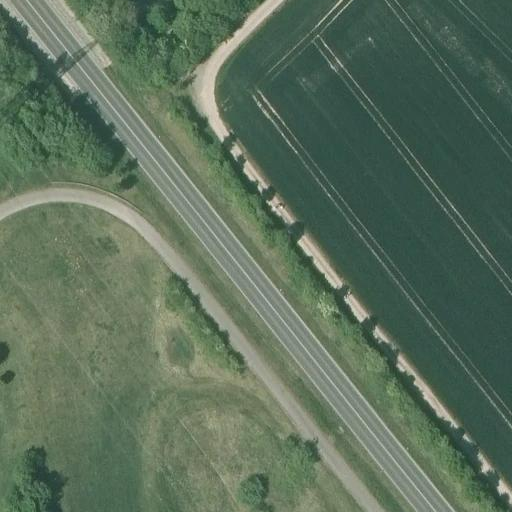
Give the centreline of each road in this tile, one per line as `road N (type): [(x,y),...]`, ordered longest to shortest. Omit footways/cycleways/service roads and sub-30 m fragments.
road 1 (secondary): [(435,511),(26,0)]
road 2 (track): [(511,500),(308,254),(218,125),(209,88),(219,60),(278,0)]
road 3 (track): [(376,511),(132,218),(57,194),(0,214)]
